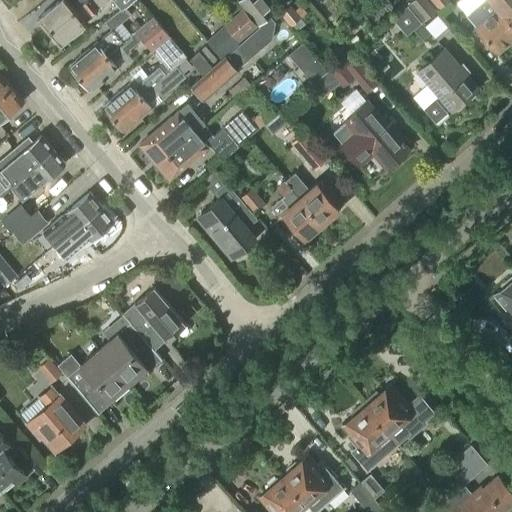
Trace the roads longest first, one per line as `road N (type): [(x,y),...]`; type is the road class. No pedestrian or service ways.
road 1 (residential): [(139,511),(405,286)]
road 2 (residential): [(511,120),(257,338)]
road 3 (residential): [(257,338),(56,511)]
road 4 (residential): [(160,228),(0,34)]
road 5 (residential): [(0,322),(90,281),(160,228)]
road 6 (residential): [(511,413),(405,286)]
road 7 (residential): [(257,338),(160,228)]
road 8 (residential): [(405,286),(511,195)]
